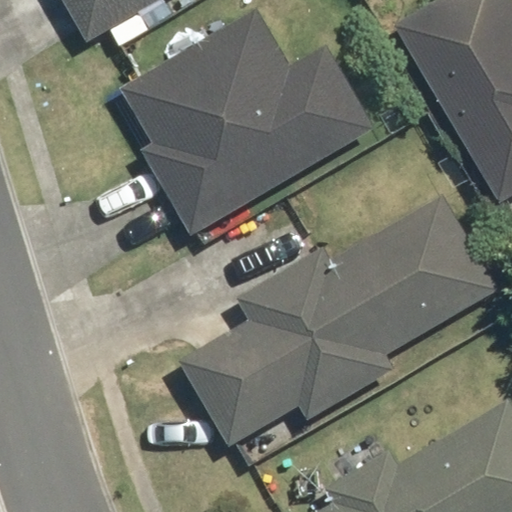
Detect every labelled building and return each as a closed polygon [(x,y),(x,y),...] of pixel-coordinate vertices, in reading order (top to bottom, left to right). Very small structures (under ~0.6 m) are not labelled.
[(165,0),(73,0),(97,40),(165,0)] [(511,0),(443,0),(406,21),(510,200),(511,198),(511,0)] [(149,148),(199,234),(384,127),(336,44),(300,64),(266,6),(130,85),(162,141),(149,148)] [(188,360),(238,446),(310,405),(318,418),(406,368),(397,353),(507,289),(452,195),(340,259),(332,246),(246,296),(259,318),(188,360)] [(324,511),(511,511),(511,401),(407,463),(399,450),(336,487),(344,501),(324,511)]
